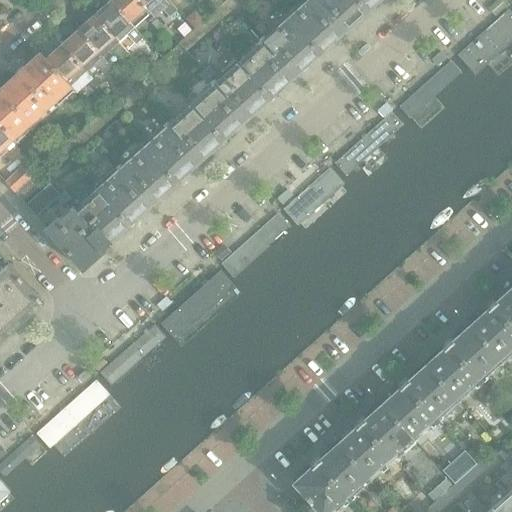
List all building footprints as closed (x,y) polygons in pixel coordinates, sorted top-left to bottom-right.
[(151,15),(137,0),(112,0),(110,2),(135,29),(151,15)] [(177,10),(167,0),(137,0),(151,15),(153,17),(154,18),(162,10),(169,17),(177,10)] [(240,4),(236,0),(227,0),(227,1),(234,9),(240,4)] [(367,11),(357,0),(308,0),(288,18),(320,53),(367,11)] [(379,0),(357,0),(367,11),(379,0)] [(495,13),(504,5),(499,0),(497,0),(490,7),(495,13)] [(234,9),(227,1),(222,5),(229,13),(234,9)] [(135,29),(110,2),(104,7),(103,6),(96,13),(97,14),(94,16),(119,43),(127,36),(135,45),(143,38),(135,29)] [(229,13),(222,5),(217,10),(224,18),(229,13)] [(511,40),(511,13),(507,7),(455,55),(474,75),(486,64),(496,76),(511,61),(511,56),(505,48),(511,40)] [(224,18),(217,10),(211,15),(218,23),(224,18)] [(213,28),(218,23),(211,15),(206,20),(213,28)] [(119,43),(94,16),(88,22),(87,21),(80,27),(81,28),(78,31),(103,58),(111,51),(116,56),(124,49),(119,43)] [(163,27),(154,18),(153,17),(148,21),(158,31),(163,27)] [(320,53),(288,18),(238,63),(270,98),(320,53)] [(213,28),(206,20),(202,23),(200,25),(207,33),(209,31),(213,28)] [(267,31),(260,23),(255,27),(262,35),(267,31)] [(207,33),(200,25),(195,30),(202,37),(207,33)] [(258,39),(248,28),(244,32),(254,43),(258,39)] [(202,37),(195,30),(194,30),(190,34),(197,42),(202,37)] [(103,58),(78,31),(72,36),(71,35),(64,42),(65,43),(62,46),(90,76),(99,69),(104,74),(111,67),(103,58)] [(197,42),(190,34),(184,39),(191,47),(197,42)] [(191,47),(184,39),(179,44),(186,52),(191,47)] [(99,86),(90,76),(62,46),(56,51),(55,50),(48,56),(49,58),(46,60),(70,87),(76,94),(89,82),(96,89),(99,86)] [(442,52),(433,60),(438,66),(447,58),(442,52)] [(70,87),(46,60),(41,53),(19,72),(34,88),(30,92),(46,109),(70,87)] [(155,65),(148,57),(142,57),(136,62),(146,73),(155,65)] [(464,72),(451,57),(397,107),(420,131),(445,108),(436,98),(464,72)] [(131,87),(146,73),(136,62),(135,63),(141,69),(126,82),(131,87)] [(270,98),(238,63),(192,104),(223,140),(270,98)] [(215,75),(208,67),(203,71),(211,79),(215,75)] [(211,79),(203,71),(199,75),(206,83),(211,79)] [(46,109),(30,92),(34,88),(19,72),(0,90),(0,91),(30,124),(46,109)] [(114,103),(131,87),(126,82),(109,98),(114,103)] [(30,124),(0,91),(0,126),(12,140),(30,124)] [(119,112),(112,104),(108,108),(115,116),(119,112)] [(223,140),(192,104),(144,147),(176,182),(223,140)] [(115,116),(108,108),(104,112),(111,120),(115,116)] [(168,118),(161,110),(157,114),(164,122),(168,118)] [(389,159),(379,148),(404,126),(390,111),(332,161),(347,177),(363,162),(373,174),(389,159)] [(111,120),(104,112),(99,116),(106,124),(111,120)] [(164,122),(157,114),(152,118),(159,126),(164,122)] [(106,124),(99,116),(97,117),(95,120),(102,128),(106,124)] [(102,128),(95,120),(90,124),(97,132),(102,128)] [(97,132),(90,124),(86,128),(93,136),(97,132)] [(0,151),(12,140),(0,126),(0,151)] [(93,136),(86,128),(82,132),(89,140),(93,136)] [(89,140),(82,132),(77,136),(84,144),(89,140)] [(115,141),(107,132),(98,140),(106,149),(115,141)] [(84,144),(77,136),(75,137),(73,140),(80,148),(82,145),(84,144)] [(80,148),(73,140),(68,144),(75,152),(80,148)] [(75,152),(68,144),(64,148),(71,155),(75,152)] [(176,182),(144,147),(97,189),(129,224),(176,182)] [(71,155),(64,148),(60,151),(67,159),(71,155)] [(67,159),(60,151),(57,154),(55,155),(62,163),(64,162),(67,159)] [(62,163),(55,155),(51,159),(58,167),(62,163)] [(58,167),(51,159),(46,163),(53,171),(58,167)] [(53,171),(46,163),(42,167),(49,175),(53,171)] [(14,193),(33,175),(24,166),(6,183),(14,193)] [(305,228),(346,191),(340,183),(342,181),(328,166),(281,209),(295,224),(298,221),(305,228)] [(49,175),(42,167),(38,171),(44,179),(49,175)] [(72,198),(58,183),(66,175),(62,170),(53,178),(54,180),(49,185),(65,203),(72,198)] [(44,179),(38,171),(37,172),(33,175),(40,183),(44,179)] [(41,184),(40,183),(33,175),(14,193),(22,201),(41,184)] [(36,217),(56,199),(63,206),(65,203),(49,185),(26,205),(36,217)] [(129,224),(97,189),(72,211),(70,208),(47,229),(81,267),(83,268),(85,268),(103,251),(102,250),(111,242),(119,235),(119,233),(129,224)] [(282,204),(291,195),(287,190),(277,199),(282,204)] [(276,246),(287,235),(289,229),(291,227),(279,212),(221,265),(234,279),(270,246),(276,246)] [(220,260),(228,254),(222,248),(215,254),(220,260)] [(0,337),(41,301),(11,267),(0,277),(0,337)] [(241,293),(218,268),(158,320),(183,346),(241,293)] [(511,347),(511,287),(470,325),(500,358),(511,347)] [(162,311),(171,303),(166,297),(157,305),(162,311)] [(167,338),(154,323),(99,373),(112,387),(154,350),(157,353),(164,347),(161,344),(167,338)] [(500,358),(470,325),(426,365),(455,398),(500,358)] [(98,370),(105,363),(100,357),(93,364),(98,370)] [(455,398),(426,365),(382,404),(411,437),(455,398)] [(82,383),(89,376),(84,370),(77,377),(82,383)] [(49,444),(106,393),(92,378),(35,429),(49,444)] [(411,437),(382,404),(337,444),(367,477),(411,437)] [(511,425),(511,416),(506,410),(500,415),(500,416),(496,420),(498,423),(502,419),(507,425),(503,428),(506,431),(511,425)] [(47,452),(31,434),(0,460),(0,469),(6,476),(25,458),(32,466),(47,452)] [(367,477),(337,444),(293,483),(318,511),(327,511),(345,496),(367,477)] [(496,460),(489,453),(485,457),(491,464),(496,460)] [(491,464),(485,457),(480,461),(487,468),(491,464)] [(487,468),(480,461),(475,465),(482,473),(487,468)] [(482,473),(475,465),(471,469),(478,477),(482,473)] [(478,477),(471,469),(466,473),(473,481),(478,477)] [(473,481),(466,473),(462,477),(469,485),(473,481)] [(469,485),(462,477),(457,481),(464,489),(469,485)] [(443,494),(448,490),(452,485),(446,479),(428,495),(434,502),(439,498),(443,494)] [(0,511),(15,498),(0,481),(0,511)] [(464,489),(457,481),(454,484),(452,485),(459,493),(464,489)] [(459,493),(452,485),(448,490),(455,497),(459,493)] [(455,497),(448,490),(443,494),(450,501),(455,497)] [(450,501),(443,494),(439,498),(446,506),(450,501)] [(446,506),(439,498),(434,502),(441,510),(446,506)] [(511,511),(511,503),(507,499),(492,511),(511,511)] [(481,511),(485,509),(478,501),(473,505),(479,511),(481,511)] [(438,511),(441,510),(434,502),(429,506),(434,511),(438,511)]
